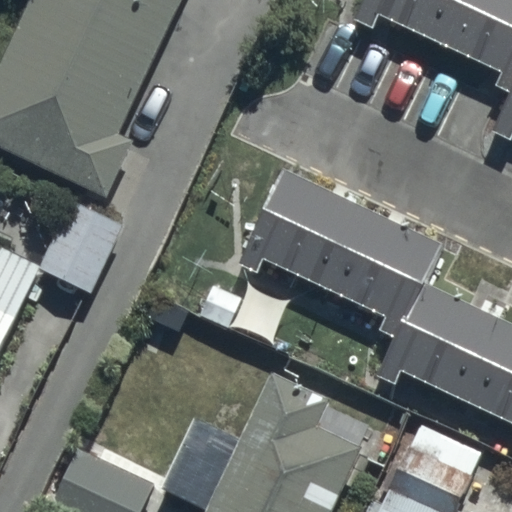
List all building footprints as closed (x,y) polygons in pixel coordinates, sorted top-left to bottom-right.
[(118,139),(119,137),(184,0),(33,0),(0,70),(0,147),(112,201),(138,148),(118,139)] [(511,0),(361,0),(350,23),(376,36),(383,23),(497,80),(491,91),(510,100),(492,137),(511,147),(511,0)] [(449,249),(281,174),(234,268),(259,280),(266,265),(385,319),(378,334),(396,342),(378,381),(395,388),(401,375),(511,424),(511,329),(430,292),(449,249)] [(0,253),(0,369),(45,275),(96,299),(127,233),(74,208),(42,274),(0,253)] [(276,384),(213,511),(339,511),(366,458),(324,437),(336,414),(276,384)] [(461,511),(486,459),(424,430),(389,505),(375,499),(368,511),(461,511)] [(150,511),(161,488),(80,451),(51,511),(150,511)]
